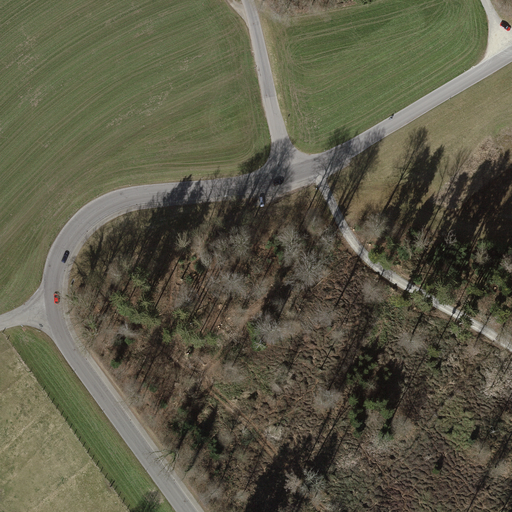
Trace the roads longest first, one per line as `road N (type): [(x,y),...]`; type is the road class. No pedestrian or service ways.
road 1 (track): [(327,194),(197,223),(176,270),(175,329),(202,400),(310,511)]
road 2 (tertiary): [(56,305),(59,245),(103,207),(288,177)]
road 3 (track): [(511,347),(373,265),(352,241),(318,168)]
road 4 (tertiary): [(288,177),(318,168),(511,52)]
road 5 (tertiary): [(189,511),(75,348),(56,305)]
road 6 (unclassified): [(288,177),(246,0)]
